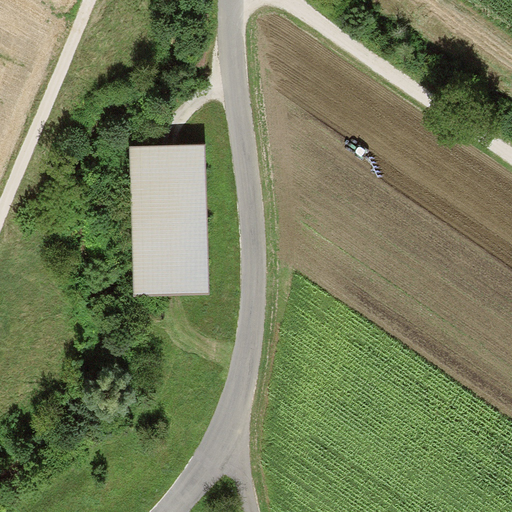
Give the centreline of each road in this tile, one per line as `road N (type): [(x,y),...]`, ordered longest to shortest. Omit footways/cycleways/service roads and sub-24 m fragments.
road 1 (unclassified): [(224,0),(253,304),(224,442),(169,511)]
road 2 (track): [(511,157),(280,0)]
road 3 (track): [(90,0),(0,214)]
